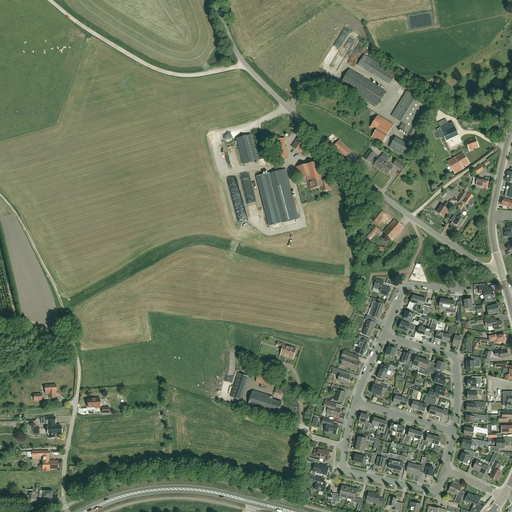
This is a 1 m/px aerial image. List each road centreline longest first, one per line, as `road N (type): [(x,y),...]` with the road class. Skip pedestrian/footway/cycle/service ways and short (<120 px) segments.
road 1 (unclassified): [(498,265),(482,265),(340,161),(243,64),(213,0)]
road 2 (primary): [(254,500),(161,487),(80,511)]
road 3 (primary): [(90,511),(162,492),(251,505)]
road 4 (residential): [(453,431),(454,357),(383,335)]
road 5 (unclassified): [(67,511),(62,477),(80,370)]
road 6 (tertiary): [(498,265),(492,204),(511,131)]
road 7 (track): [(506,142),(411,217)]
